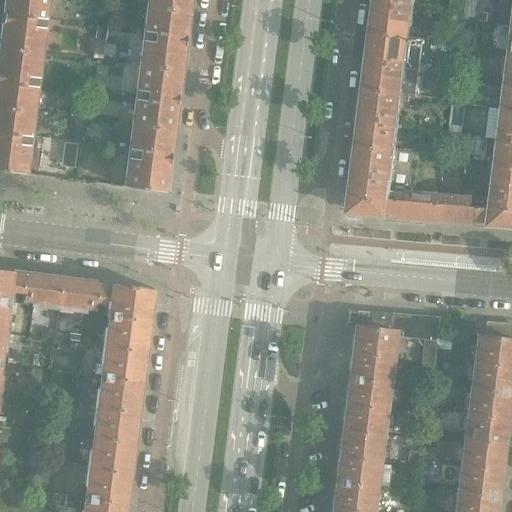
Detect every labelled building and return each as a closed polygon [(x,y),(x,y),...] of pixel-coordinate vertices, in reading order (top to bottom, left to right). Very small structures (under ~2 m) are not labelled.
[(48,0),(5,0),(0,42),(0,48),(41,54),(48,0)] [(191,0),(148,0),(147,8),(189,13),(191,0)] [(411,0),(376,0),(374,21),(409,25),(411,0)] [(189,13),(147,8),(140,66),(182,72),(189,13)] [(409,25),(374,21),(366,76),(401,81),(409,25)] [(97,30),(95,43),(105,45),(107,31),(97,30)] [(41,54),(0,48),(0,108),(34,113),(41,54)] [(182,72),(140,66),(132,125),(174,130),(182,72)] [(401,81),(366,76),(359,132),(394,136),(401,81)] [(511,97),(507,97),(500,153),(511,154),(511,97)] [(72,106),(71,117),(81,119),(83,107),(72,106)] [(34,113),(0,108),(0,171),(26,174),(34,113)] [(174,130),(132,125),(129,154),(171,160),(174,130)] [(420,153),(393,150),(394,136),(359,132),(349,210),(351,212),(355,213),(384,216),(387,190),(416,194),(420,153)] [(66,147),(64,159),(77,161),(79,149),(66,147)] [(511,154),(500,153),(493,211),(491,225),(511,226),(511,154)] [(171,160),(129,154),(124,187),(166,192),(171,160)] [(432,155),(431,167),(443,168),(444,157),(432,155)] [(470,209),(471,200),(472,190),(464,189),(463,199),(416,194),(387,190),(384,216),(491,225),(493,211),(470,209)] [(63,278),(0,270),(0,300),(10,302),(11,290),(25,292),(24,300),(60,305),(63,278)] [(154,290),(63,278),(60,305),(95,309),(96,301),(110,303),(109,315),(150,320),(154,290)] [(10,302),(0,300),(0,362),(2,363),(4,351),(5,351),(10,315),(8,315),(10,302)] [(389,316),(359,313),(357,326),(387,330),(389,316)] [(150,320),(109,315),(107,328),(105,328),(100,363),(102,363),(101,375),(143,381),(150,320)] [(436,341),(438,320),(389,316),(387,330),(395,331),(403,332),(402,338),(424,340),(421,361),(432,362),(435,341),(436,341)] [(486,336),(487,326),(475,324),(474,335),(478,335),(486,336)] [(511,339),(511,326),(487,325),(487,326),(486,336),(511,339)] [(387,330),(357,326),(351,378),(388,383),(395,331),(387,330)] [(511,373),(511,339),(486,336),(478,335),(472,386),(510,391),(511,373)] [(143,381),(101,375),(99,389),(97,389),(93,423),(95,424),(93,436),(135,442),(143,381)] [(388,383),(351,378),(344,430),(382,435),(388,383)] [(510,391),(472,386),(465,438),(503,443),(510,391)] [(382,435),(344,430),(337,481),(375,486),(382,435)] [(135,442),(93,436),(91,450),(89,450),(85,485),(87,485),(86,497),(127,502),(135,442)] [(503,443),(465,438),(459,489),(497,494),(503,443)] [(422,447),(420,459),(434,460),(435,448),(422,447)] [(41,466),(40,477),(51,478),(52,467),(41,466)] [(371,511),(375,486),(337,481),(333,511),(371,511)] [(494,511),(497,494),(459,489),(455,511),(494,511)] [(125,511),(127,502),(86,497),(84,510),(82,510),(81,511),(125,511)]
